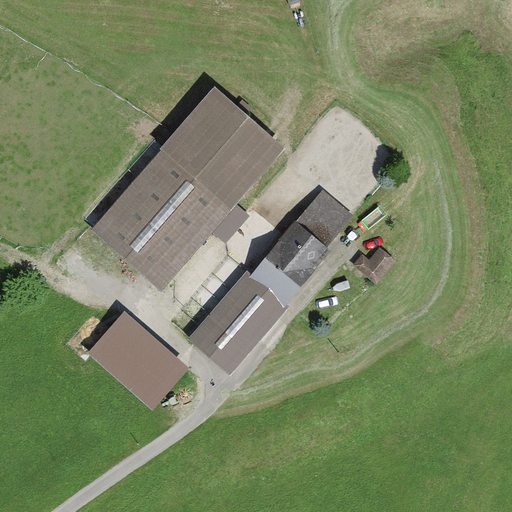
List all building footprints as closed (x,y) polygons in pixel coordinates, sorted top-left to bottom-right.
[(215,96),(95,235),(164,294),(214,236),(226,247),(251,218),(238,208),(284,155),(215,96)] [(323,194),(253,280),(287,308),(357,222),(323,194)] [(363,257),(354,268),(378,288),(397,264),(381,251),(371,263),(363,257)] [(287,308),(253,280),(245,274),(187,344),(229,378),(287,308)] [(126,318),(90,358),(154,415),(190,376),(126,318)]
